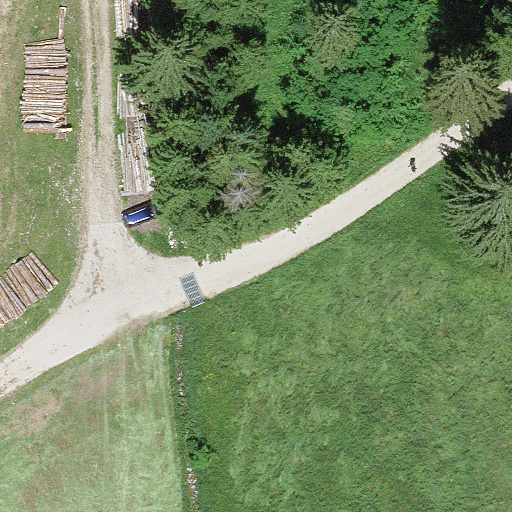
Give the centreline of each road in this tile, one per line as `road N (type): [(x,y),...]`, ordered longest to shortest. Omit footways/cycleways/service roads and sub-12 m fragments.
road 1 (track): [(511,83),(310,227),(113,307),(0,380)]
road 2 (track): [(113,307),(100,239),(93,0)]
